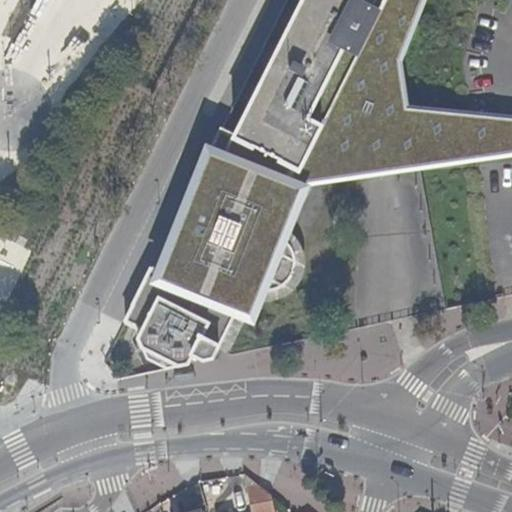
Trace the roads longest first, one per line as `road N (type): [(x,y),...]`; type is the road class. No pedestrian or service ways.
road 1 (residential): [(55,457),(70,352),(247,0)]
road 2 (secondary): [(405,428),(302,397),(202,401),(113,413),(55,457)]
road 3 (secondary): [(118,454),(227,440),(306,445),(385,470)]
road 4 (tertiary): [(511,331),(454,345),(403,400),(405,428)]
road 5 (tertiary): [(405,428),(434,423),(472,377),(511,359)]
road 6 (secondary): [(385,470),(506,511)]
